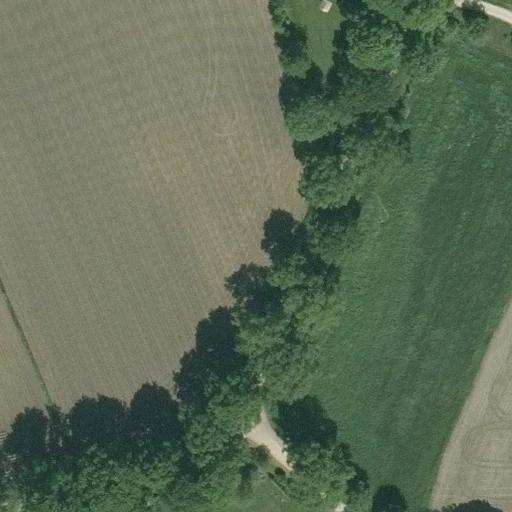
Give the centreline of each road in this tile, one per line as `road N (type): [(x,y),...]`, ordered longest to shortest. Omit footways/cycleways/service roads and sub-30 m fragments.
road 1 (unclassified): [(259,378),(421,0)]
road 2 (unclassified): [(259,378),(215,431),(171,462),(0,511)]
road 3 (track): [(232,413),(343,511)]
